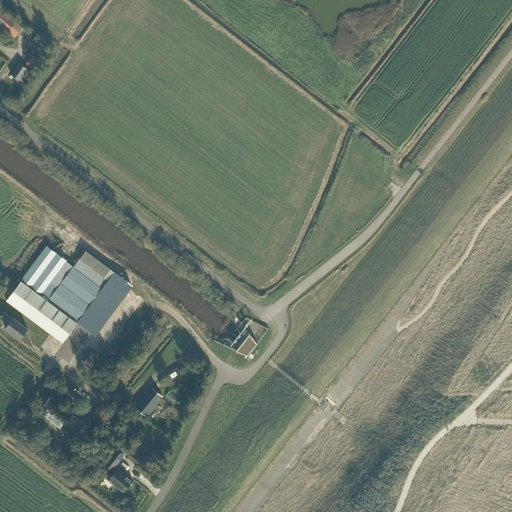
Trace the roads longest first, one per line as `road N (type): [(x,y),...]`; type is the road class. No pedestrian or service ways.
road 1 (unclassified): [(277,309),(376,225),(511,54)]
road 2 (unclassified): [(277,309),(255,309),(0,111)]
road 3 (unclassified): [(150,511),(220,380),(248,374),(280,331),(277,309)]
